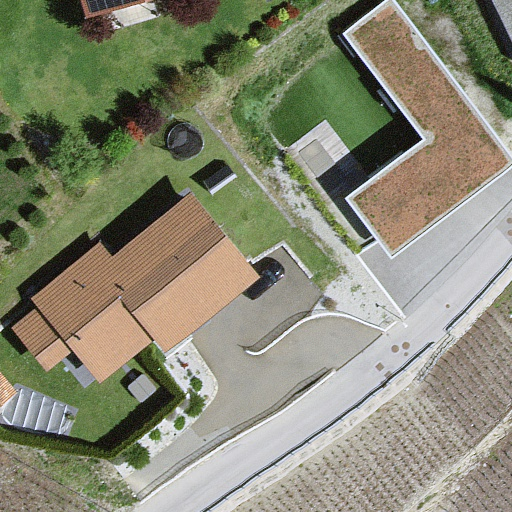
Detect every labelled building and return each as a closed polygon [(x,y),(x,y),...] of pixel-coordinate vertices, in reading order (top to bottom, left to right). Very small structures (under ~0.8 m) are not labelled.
[(71,0),(78,18),(130,0),(71,0)] [(339,192),(384,251),(511,154),(391,0),(370,0),(334,28),(415,133),(339,192)] [(511,0),(493,0),(511,40),(511,0)] [(191,196),(112,261),(99,246),(33,299),(40,307),(15,328),(46,366),(72,345),(100,379),(153,336),(164,349),(255,275),(191,196)] [(0,375),(0,403),(14,393),(0,375)]
